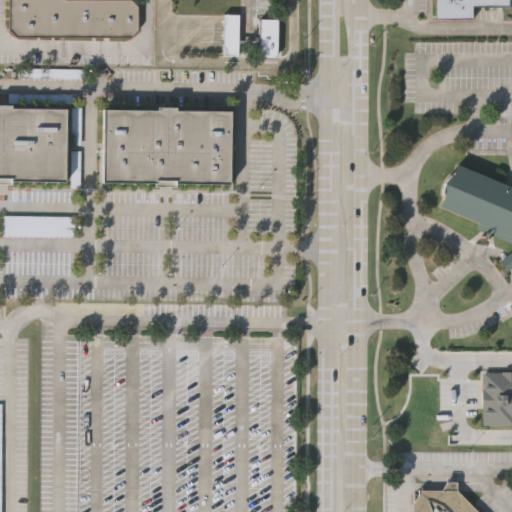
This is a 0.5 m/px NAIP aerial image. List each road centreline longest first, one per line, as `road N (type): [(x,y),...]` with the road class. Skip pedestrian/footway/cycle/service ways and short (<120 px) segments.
road 1 (secondary): [(332,0),(324,511)]
road 2 (secondary): [(356,320),(358,174)]
